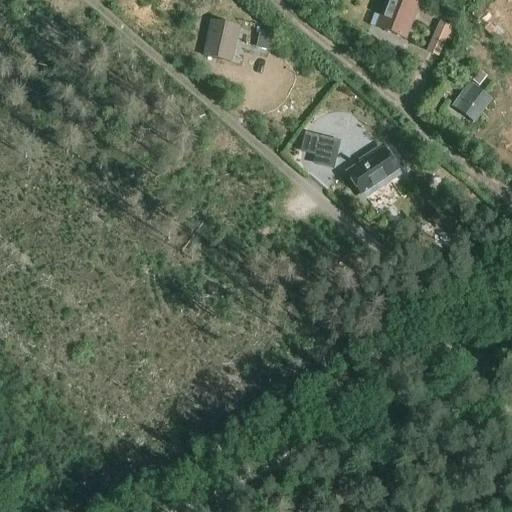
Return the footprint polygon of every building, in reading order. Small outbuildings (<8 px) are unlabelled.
[(404,40),(418,3),(410,0),(389,0),(382,19),(388,21),(383,32),(404,40)] [(229,64),(237,29),(213,23),(205,59),(229,64)] [(448,29),(436,24),(425,52),(437,57),(448,29)] [(475,125),(492,101),(470,84),(453,107),(475,125)] [(341,143),(319,138),(312,167),(333,172),(341,143)] [(401,178),(384,149),(345,173),(362,202),(401,178)]
